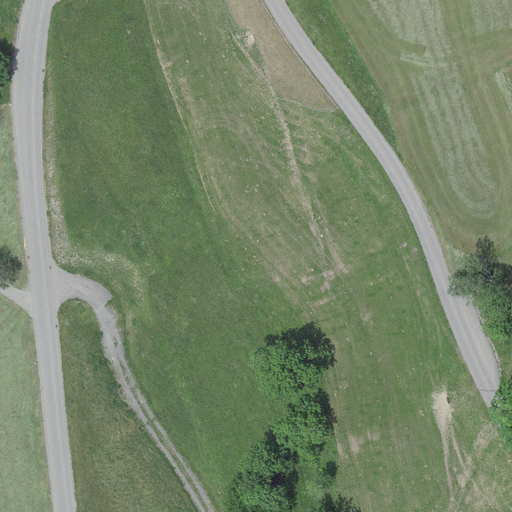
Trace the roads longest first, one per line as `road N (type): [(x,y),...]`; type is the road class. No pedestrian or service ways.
road 1 (unclassified): [(41,0),(25,130),(67,511)]
road 2 (track): [(41,284),(72,287),(104,305),(139,412),(207,511)]
